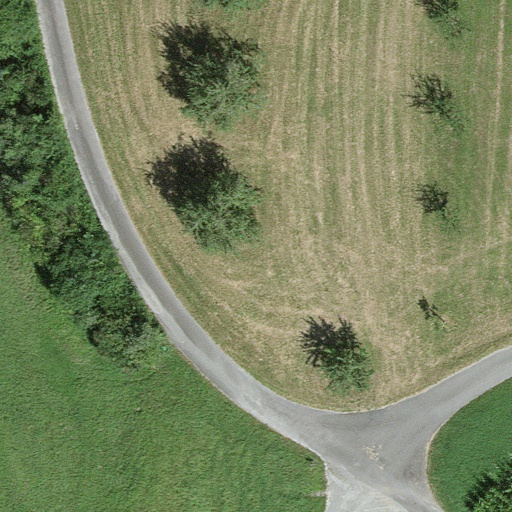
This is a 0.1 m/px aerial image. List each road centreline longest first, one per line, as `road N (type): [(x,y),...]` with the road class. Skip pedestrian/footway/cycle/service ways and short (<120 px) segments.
road 1 (residential): [(41,0),(56,83),(105,228),(235,383),(375,457),(489,350),(511,343)]
road 2 (track): [(337,511),(375,457),(439,511)]
